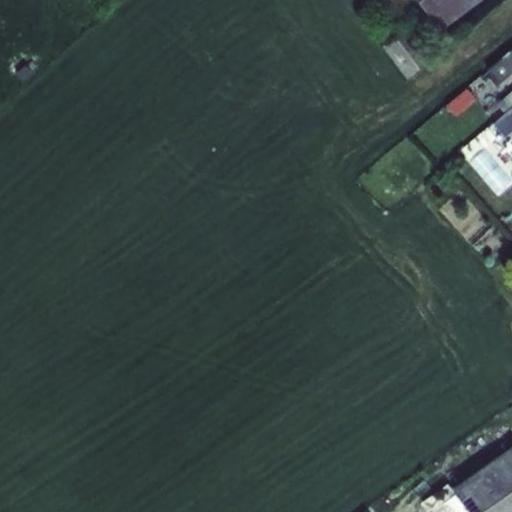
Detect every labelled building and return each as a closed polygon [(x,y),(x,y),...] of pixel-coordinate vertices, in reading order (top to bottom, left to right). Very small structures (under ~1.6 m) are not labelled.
[(416,0),(441,32),(483,0),(416,0)] [(401,34),(383,48),(407,79),(424,65),(401,34)] [(511,50),(482,76),(498,96),(508,87),(511,92),(497,104),(504,114),(511,106),(511,50)] [(472,157),(496,192),(511,180),(488,146),(472,157)] [(456,495),(434,509),(435,511),(511,511),(511,446),(451,490),(456,495)]
